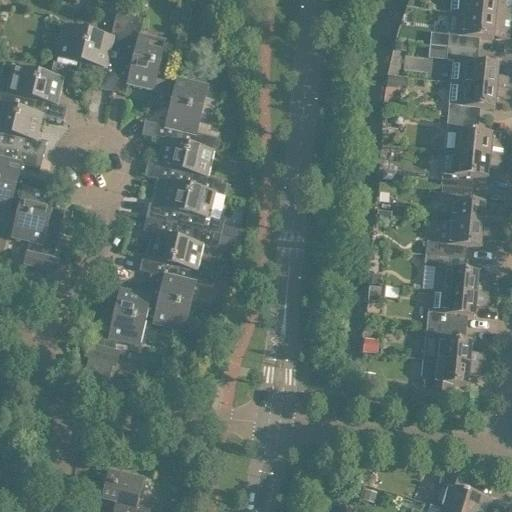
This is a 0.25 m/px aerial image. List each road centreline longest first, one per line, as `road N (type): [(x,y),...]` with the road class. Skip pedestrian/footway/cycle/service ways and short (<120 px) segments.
road 1 (tertiary): [(272,423),(313,0)]
road 2 (residential): [(272,423),(508,445)]
road 3 (residential): [(73,428),(272,423)]
road 4 (residential): [(101,199),(68,171),(72,147),(88,133),(108,134),(130,158),(120,191)]
road 5 (residential): [(31,341),(103,248),(101,199)]
